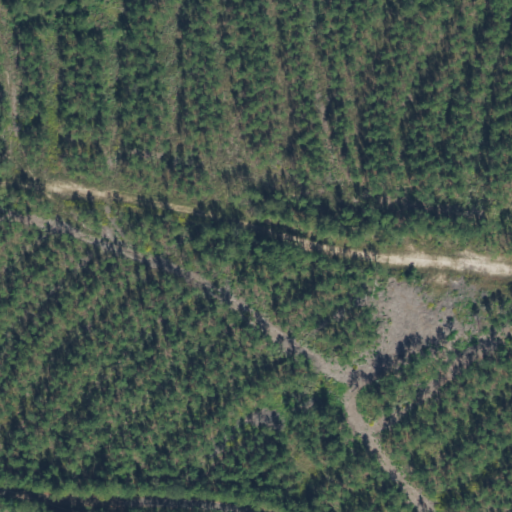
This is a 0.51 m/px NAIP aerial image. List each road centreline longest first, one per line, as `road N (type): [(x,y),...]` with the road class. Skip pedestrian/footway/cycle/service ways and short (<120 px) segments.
road 1 (track): [(511,269),(341,249),(70,186),(0,183)]
road 2 (residential): [(250,511),(0,487)]
